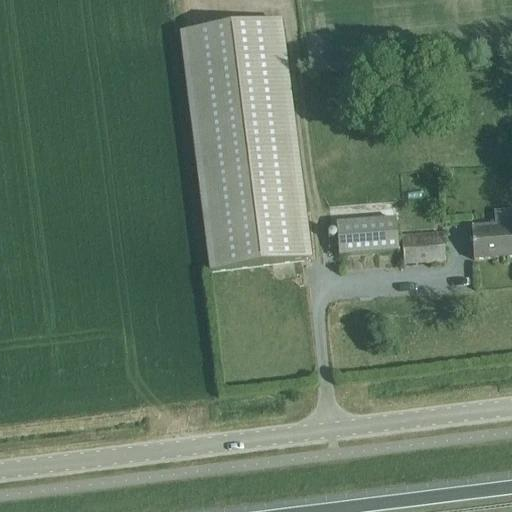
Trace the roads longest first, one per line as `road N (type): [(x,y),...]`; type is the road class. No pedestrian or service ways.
road 1 (unclassified): [(0,466),(511,409)]
road 2 (trunk): [(511,487),(307,511)]
